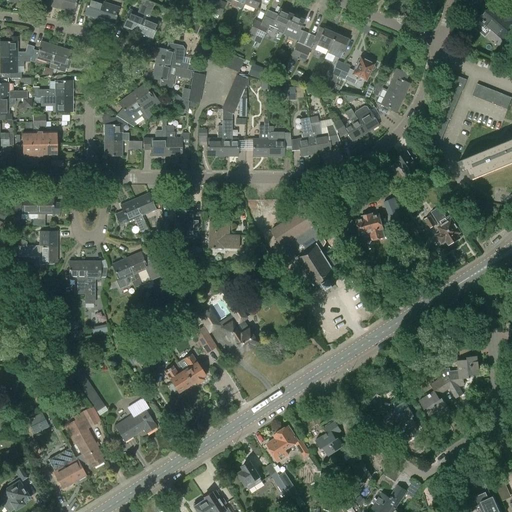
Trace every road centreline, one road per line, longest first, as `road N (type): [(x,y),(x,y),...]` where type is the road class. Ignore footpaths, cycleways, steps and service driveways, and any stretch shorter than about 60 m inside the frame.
road 1 (residential): [(439,43),(426,91),(402,129),(350,168),(306,178),(110,178)]
road 2 (residential): [(482,269),(498,421),(431,471),(413,472),(320,372)]
road 3 (tertiary): [(101,511),(320,372)]
road 4 (tertiary): [(320,372),(482,269)]
road 5 (residential): [(65,177),(76,228),(89,238),(100,228),(110,178)]
road 6 (residential): [(88,35),(128,47),(137,62),(89,103)]
